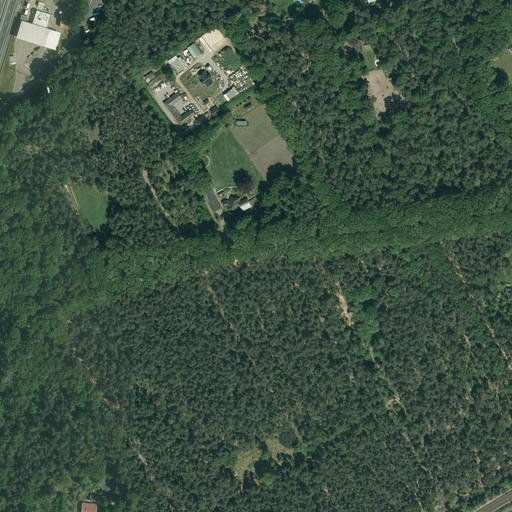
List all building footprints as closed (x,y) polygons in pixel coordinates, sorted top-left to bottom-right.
[(34,22),(44,25),(47,15),(45,15),(46,12),(37,9),(34,17),(36,18),(34,22)] [(21,17),(16,35),(56,47),(61,30),(21,17)] [(360,35),(366,31),(363,26),(357,30),(360,35)] [(371,39),(365,39),(356,40),(357,45),(358,45),(359,50),(366,50),(372,50),(371,39)] [(195,43),(188,48),(195,58),(202,53),(195,43)] [(172,64),(178,72),(184,67),(176,55),(168,60),(171,64),(172,64)] [(230,71),(231,74),(243,69),(240,62),(237,64),(235,59),(232,60),(234,64),(224,68),(227,73),(230,71)] [(152,70),(159,65),(157,62),(150,66),(152,70)] [(204,70),(198,75),(201,79),(199,80),(203,84),(205,83),(207,87),(213,82),(211,78),(212,77),(209,73),(207,74),(204,70)] [(242,88),(247,85),(245,82),(247,80),(241,71),(234,76),(240,85),(242,88)] [(155,77),(152,72),(144,77),(148,82),(150,81),(149,81),(155,77)] [(168,79),(164,73),(148,83),(152,89),(168,79)] [(389,79),(394,89),(400,87),(394,76),(389,79)] [(164,82),(159,91),(164,94),(169,85),(164,82)] [(213,98),(223,92),(219,87),(210,94),(213,98)] [(174,91),(176,93),(163,102),(180,125),(195,113),(191,109),(182,116),(172,104),(182,97),(178,91),(177,90),(174,91)] [(217,106),(211,111),(215,116),(221,112),(217,106)] [(210,182),(205,173),(201,175),(205,184),(210,182)] [(207,194),(215,210),(220,208),(212,191),(207,194)] [(222,202),(224,206),(226,205),(231,206),(231,207),(234,209),(236,208),(237,205),(241,206),(245,204),(243,200),(241,201),(236,200),(236,198),(233,197),(231,198),(230,201),(226,200),(222,202)] [(106,480),(101,483),(106,491),(111,488),(106,480)]
